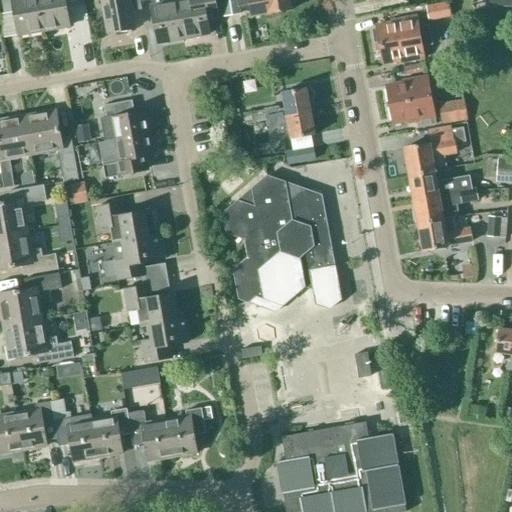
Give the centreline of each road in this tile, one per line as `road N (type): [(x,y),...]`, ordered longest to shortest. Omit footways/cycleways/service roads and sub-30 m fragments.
road 1 (residential): [(511,300),(396,296),(349,46)]
road 2 (residential): [(0,501),(241,495)]
road 3 (residential): [(219,290),(196,250),(168,71)]
road 4 (residential): [(168,71),(349,46)]
road 5 (residential): [(241,495),(255,448),(226,328)]
road 6 (residential): [(0,90),(136,66),(168,71)]
